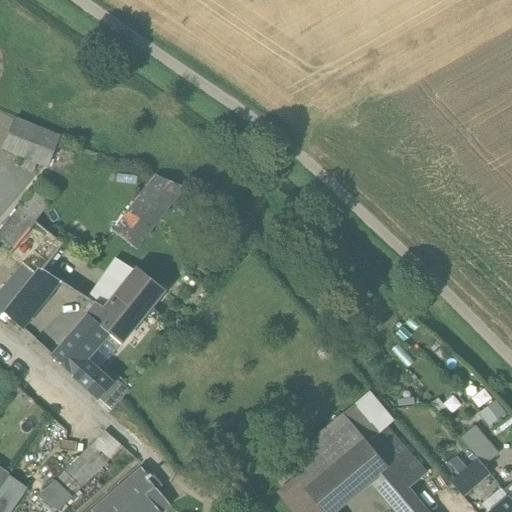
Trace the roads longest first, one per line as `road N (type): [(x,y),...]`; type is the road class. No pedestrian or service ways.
road 1 (track): [(75,0),(290,148),(511,363)]
road 2 (residential): [(166,470),(0,339)]
